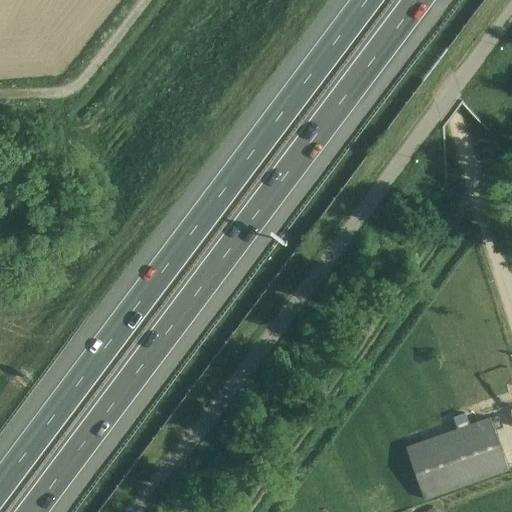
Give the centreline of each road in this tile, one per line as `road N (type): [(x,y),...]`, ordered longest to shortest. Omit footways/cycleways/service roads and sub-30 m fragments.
road 1 (motorway): [(43,511),(428,0)]
road 2 (unclassified): [(126,511),(303,294),(511,14)]
road 3 (motorway): [(365,0),(0,489)]
road 4 (unclassified): [(511,308),(411,0)]
